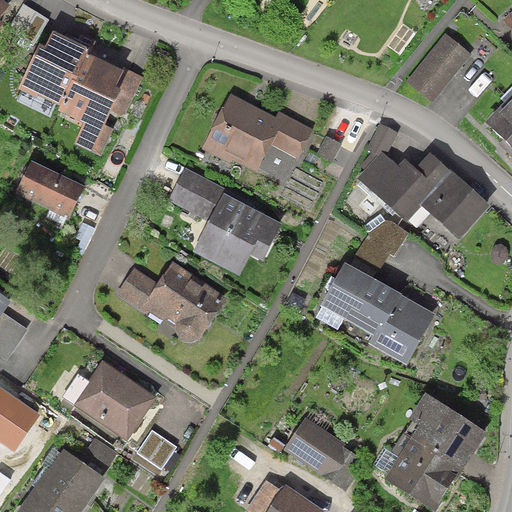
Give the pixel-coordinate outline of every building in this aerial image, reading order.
[(0,0),(0,28),(4,23),(0,20),(0,19),(13,0),(0,0)] [(49,19),(23,4),(7,30),(33,45),(49,19)] [(511,11),(503,19),(511,28),(511,11)] [(116,86),(123,70),(95,56),(99,48),(93,45),(96,41),(81,34),(77,42),(53,30),(46,45),(39,42),(17,88),(37,98),(39,95),(61,105),(58,110),(84,122),(74,143),(101,156),(114,128),(105,124),(111,111),(122,88),(116,86)] [(406,80),(432,102),(472,54),(445,33),(406,80)] [(122,88),(111,111),(124,118),(144,76),(125,67),(123,70),(116,86),(122,88)] [(504,101),(511,92),(511,86),(500,98),(504,101)] [(275,114),(231,92),(202,148),(231,163),(232,159),(256,171),(264,156),(266,157),(260,169),(285,181),(295,160),(298,162),(315,128),(278,109),(275,114)] [(483,122),(511,149),(511,92),(504,101),(483,122)] [(399,132),(380,123),(367,149),(379,156),(382,152),(387,156),(399,132)] [(342,144),(326,135),(317,154),(332,163),(342,144)] [(379,156),(358,179),(408,223),(423,205),(453,171),(431,152),(417,168),(406,158),(399,166),(387,156),(382,152),(379,156)] [(15,194),(69,220),(85,186),(32,160),(15,194)] [(192,252),(241,277),(252,256),(264,262),(284,223),(225,193),(227,189),(186,168),(170,200),(209,220),(192,252)] [(423,205),(460,237),(490,204),(453,171),(423,205)] [(395,256),(410,232),(391,220),(385,220),(381,214),(363,225),(369,233),(366,238),(390,254),(395,256)] [(390,254),(366,238),(355,255),(379,271),(390,254)] [(507,249),(502,244),(496,245),(491,251),(492,260),(497,264),(504,263),(508,259),(507,249)] [(135,268),(117,295),(145,314),(148,310),(163,319),(166,320),(169,319),(176,323),(175,328),(176,332),(178,336),(181,340),(186,342),(192,342),(196,341),(201,338),(227,297),(173,262),(158,284),(135,268)] [(369,343),(407,365),(435,315),(401,295),(401,294),(345,262),(320,306),(322,307),(316,317),(337,329),(344,318),(374,335),(369,343)] [(0,354),(8,360),(29,329),(5,312),(13,300),(0,291),(0,354)] [(79,373),(63,396),(128,440),(157,397),(103,360),(90,380),(79,373)] [(41,414),(0,386),(0,441),(15,452),(41,414)] [(383,479),(434,511),(486,432),(425,394),(410,418),(414,420),(406,433),(404,431),(391,451),(384,446),(373,465),(386,473),(383,479)] [(304,417),(283,451),(345,489),(363,459),(343,447),(346,442),(304,417)] [(151,430),(135,453),(161,470),(176,447),(151,430)] [(118,453),(95,437),(83,455),(107,470),(118,453)] [(15,511),(80,511),(105,478),(63,449),(50,468),(48,467),(15,511)] [(0,496),(11,480),(0,471),(0,496)] [(324,511),(326,510),(286,483),(282,490),(266,479),(245,511),(324,511)]
